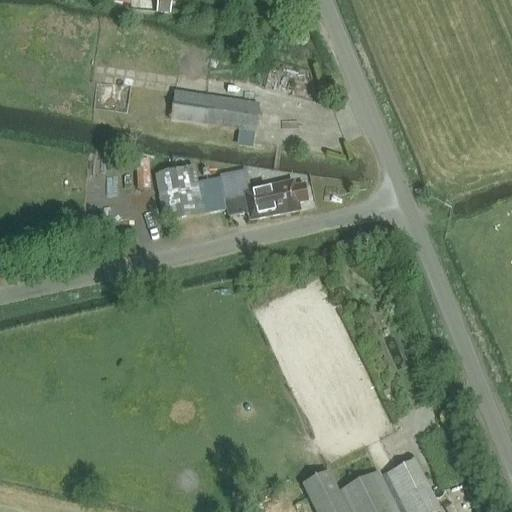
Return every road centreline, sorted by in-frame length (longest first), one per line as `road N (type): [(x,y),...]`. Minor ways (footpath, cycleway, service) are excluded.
road 1 (unclassified): [(0,295),(403,198)]
road 2 (tertiary): [(511,467),(403,198)]
road 3 (tertiary): [(403,198),(323,0)]
